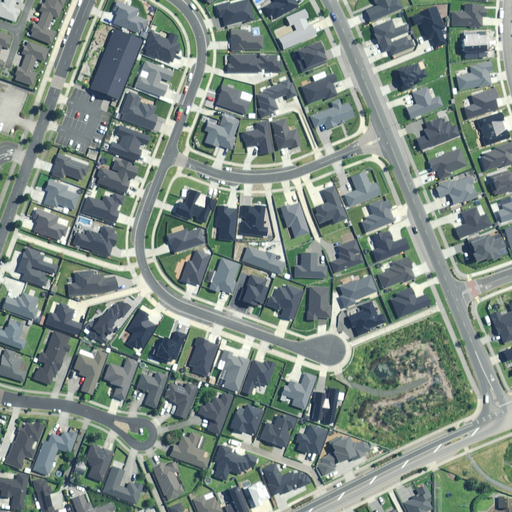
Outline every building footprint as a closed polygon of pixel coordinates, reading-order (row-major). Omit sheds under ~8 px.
[(3,0),(3,2),(0,1),(0,15),(16,21),(23,0),(3,0)] [(45,0),(44,3),(42,2),(39,10),(42,11),(38,24),(33,22),(30,30),(32,31),(30,36),(50,44),(55,30),(48,28),(53,16),(58,18),(64,0),(45,0)] [(139,9),(116,0),(113,10),(118,12),(113,23),(139,33),(141,28),(144,29),(148,20),(136,15),(139,9)] [(227,2),(214,5),(217,17),(220,17),(222,26),(243,21),(244,23),(252,21),(246,0),(241,0),(228,4),(227,2)] [(271,0),(273,2),(262,8),(267,17),(270,15),(273,20),(297,6),(293,0),(271,0)] [(363,11),(368,22),(401,8),(396,0),(371,0),(374,6),(363,11)] [(151,4),(145,2),(143,8),(149,11),(151,4)] [(463,12),(450,12),(450,26),(468,26),(468,27),(480,27),(480,18),(483,17),(483,9),(482,9),(482,6),(475,6),(475,4),(463,4),(463,12)] [(443,29),(434,7),(408,17),(412,26),(418,23),(426,41),(429,39),(434,49),(444,44),(439,31),(443,29)] [(276,39),(281,50),(314,36),(309,24),(306,25),(303,19),(306,18),(303,10),(284,18),(288,26),(292,24),(294,31),(276,39)] [(409,29),(406,21),(396,25),(392,17),(373,25),(375,31),(374,31),(378,41),(380,41),(383,50),(390,48),(392,53),(415,44),(412,37),(408,38),(407,34),(392,40),(391,37),(409,29)] [(90,88),(119,99),(142,39),(112,28),(90,88)] [(0,65),(2,60),(0,59),(0,49),(1,47),(6,49),(11,35),(0,30),(0,65)] [(147,43),(145,48),(147,49),(145,53),(158,58),(159,57),(172,62),(176,53),(178,53),(180,49),(178,48),(180,43),(176,42),(178,35),(170,32),(168,38),(160,35),(160,34),(150,30),(146,42),(147,43)] [(229,39),(229,51),(241,51),(241,50),(261,49),(261,36),(251,36),(251,33),(246,33),(246,30),(228,30),(228,39),(229,39)] [(483,31),(461,33),(461,40),(459,40),(459,46),(483,45),(482,39),(483,39),(483,31)] [(17,67),(14,76),(32,83),(36,72),(31,70),(35,59),(42,61),(47,48),(28,41),(26,47),(24,46),(21,55),(24,56),(20,68),(17,67)] [(291,52),(300,73),(324,63),(315,43),(291,52)] [(483,45),(459,46),(459,53),(462,53),(463,59),(484,58),(484,53),(483,53),(483,45)] [(257,73),(257,59),(254,59),(254,55),(228,55),(228,65),(226,65),(226,73),(257,73)] [(257,59),(257,73),(260,73),(259,69),(265,68),(265,73),(280,73),(280,61),(275,61),(275,55),(257,56),(257,59)] [(173,71),(145,61),(142,70),(149,72),(147,78),(139,75),(135,86),(163,96),(167,85),(159,82),(161,77),(170,81),(173,71)] [(454,77),(457,90),(477,86),(477,87),(489,85),(487,72),(490,71),(488,62),(474,65),(474,66),(468,67),(469,74),(454,77)] [(401,90),(402,91),(409,89),(408,88),(412,86),(411,83),(413,82),(414,84),(420,82),(419,79),(425,77),(422,69),(419,70),(416,63),(406,67),(405,66),(393,70),(396,78),(395,78),(400,91),(401,90)] [(331,74),(299,87),(307,105),(323,98),(324,100),(335,96),(330,84),(335,82),(331,74)] [(273,86),(278,98),(283,96),(285,100),(295,96),(290,83),(288,84),(286,79),(279,82),(279,83),(273,86)] [(239,92),(220,85),(216,95),(217,96),(214,104),(244,115),(248,103),(237,99),(239,92)] [(278,98),(273,86),(265,89),(265,90),(260,92),(261,93),(255,96),(257,101),(256,102),(259,109),(256,110),(259,119),(272,113),(271,112),(277,110),(273,100),(278,98)] [(404,109),(409,120),(441,106),(437,96),(430,100),(425,87),(410,93),(415,104),(404,109)] [(462,108),(465,119),(495,110),(492,100),(496,99),(492,88),(469,96),(472,105),(462,108)] [(139,94),(129,91),(121,112),(123,113),(122,118),(152,129),(158,115),(153,113),(156,106),(147,103),(147,104),(140,101),(142,96),(139,94)] [(331,108),(308,117),(313,128),(322,124),(324,129),(335,125),(335,124),(337,123),(338,125),(342,123),(342,121),(352,117),(346,103),(340,106),(337,100),(329,103),(331,108)] [(480,133),(502,126),(500,122),(501,122),(498,113),(475,120),(478,129),(479,129),(480,133)] [(216,146),(229,150),(233,138),(231,138),(237,122),(221,116),(217,127),(205,122),(202,131),(206,132),(202,144),(215,148),(216,146)] [(445,122),(443,117),(439,119),(439,118),(432,121),(423,124),(425,129),(421,131),(423,136),(414,140),(419,151),(431,146),(432,147),(458,136),(453,125),(448,127),(446,121),(445,122)] [(283,118),(269,122),(273,135),(272,136),(276,151),(289,147),(290,149),(299,146),(294,130),(287,132),(283,118)] [(271,153),(265,121),(254,123),(255,130),(240,132),(242,141),(243,141),(244,148),(257,145),(259,155),(271,153)] [(150,136),(120,125),(110,151),(137,161),(142,149),(139,148),(141,143),(146,145),(150,136)] [(502,126),(480,133),(482,137),(480,138),(483,147),(507,139),(504,130),(503,130),(502,126)] [(479,158),(483,172),(499,166),(500,168),(511,163),(509,154),(511,153),(511,148),(510,142),(492,148),(493,150),(482,154),(483,157),(479,158)] [(458,148),(426,161),(431,172),(434,171),(438,180),(449,176),(448,173),(465,166),(458,148)] [(70,157),(58,153),(55,161),(56,162),(52,174),(63,178),(64,174),(81,180),(83,174),(86,175),(89,165),(70,159),(70,157)] [(100,176),(97,183),(126,193),(130,182),(127,181),(128,177),(134,179),(138,167),(130,165),(131,162),(122,159),(121,161),(115,159),(112,168),(118,170),(117,173),(100,167),(97,176),(100,176)] [(368,186),(362,171),(349,177),(354,191),(342,196),(347,208),(378,195),(374,183),(368,186)] [(499,173),(487,177),(488,180),(487,180),(492,195),(495,194),(495,196),(511,191),(511,192),(511,191),(511,180),(509,181),(506,172),(500,174),(499,173)] [(437,187),(434,189),(437,198),(446,194),(451,206),(460,202),(461,203),(476,197),(472,189),(471,190),(470,185),(471,185),(468,177),(454,183),(453,181),(448,183),(447,181),(437,185),(437,187)] [(67,186),(48,179),(45,189),(48,190),(43,203),(56,207),(58,204),(74,209),(79,194),(66,190),(67,186)] [(345,219),(332,186),(320,191),(325,203),(313,208),(315,215),(313,216),(317,224),(331,218),(333,224),(345,219)] [(191,220),(192,215),(200,194),(201,192),(190,189),(185,203),(180,201),(175,214),(191,220)] [(87,196),(82,212),(103,218),(103,219),(115,223),(119,211),(116,210),(118,204),(122,205),(125,196),(114,193),(112,198),(104,195),(102,201),(87,196)] [(196,219),(205,223),(210,210),(212,210),(216,200),(200,194),(192,215),(197,216),(196,219)] [(511,196),(508,198),(509,203),(500,207),(501,210),(496,212),(500,224),(511,219),(511,196)] [(380,203),(379,200),(367,205),(371,214),(363,218),(364,220),(359,223),(364,234),(392,222),(387,210),(389,209),(386,201),(380,203)] [(307,233),(297,203),(287,206),(287,205),(278,208),(285,228),(289,226),(292,238),(307,233)] [(255,206),(242,204),(240,216),(245,217),(245,221),(243,221),(241,233),(267,236),(268,227),(263,227),(265,206),(255,205),(255,206)] [(219,239),(234,241),(238,209),(227,207),(228,206),(219,205),(216,226),(220,227),(219,239)] [(59,216),(37,208),(33,218),(37,220),(33,231),(59,240),(61,235),(65,236),(68,227),(57,223),(59,216)] [(453,228),(458,240),(489,227),(484,214),(478,217),(474,208),(459,214),(464,224),(453,228)] [(76,232),(72,244),(92,250),(92,251),(109,256),(112,246),(114,247),(118,234),(113,233),(114,229),(103,226),(100,234),(87,230),(86,235),(76,232)] [(511,226),(503,229),(509,250),(511,248),(511,226)] [(187,228),(167,235),(170,244),(171,243),(174,253),(205,243),(200,228),(188,232),(187,228)] [(370,252),(375,263),(407,250),(402,239),(390,243),(389,241),(390,241),(386,232),(381,234),(380,233),(371,236),(376,249),(370,252)] [(468,256),(471,265),(481,260),(482,263),(490,259),(491,261),(499,257),(497,250),(503,248),(500,238),(493,241),(491,237),(487,238),(486,235),(477,239),(476,237),(465,242),(467,245),(466,245),(469,253),(470,253),(471,255),(468,256)] [(362,263),(353,241),(335,247),(338,254),(336,254),(338,259),(328,263),(332,274),(362,263)] [(247,246),(242,260),(279,274),(283,263),(274,260),(277,255),(265,251),(265,252),(247,246)] [(40,252),(26,247),(24,252),(23,252),(20,261),(21,262),(20,265),(31,268),(32,266),(55,274),(58,266),(42,261),(44,255),(39,254),(40,252)] [(188,260),(181,280),(190,283),(190,282),(199,285),(210,255),(196,250),(192,261),(188,260)] [(293,267),(293,278),(324,279),(325,267),(314,266),(314,255),(299,254),(299,267),(293,267)] [(212,281),(209,289),(218,292),(220,289),(232,293),(236,282),(233,281),(239,264),(222,258),(213,282),(212,281)] [(387,271),(376,275),(382,290),(401,282),(401,284),(413,279),(409,270),(410,269),(405,258),(399,261),(398,259),(390,263),(392,267),(386,269),(387,271)] [(31,268),(20,265),(18,271),(24,273),(22,279),(45,287),(48,279),(44,278),(46,274),(31,268)] [(68,284),(69,295),(107,292),(118,289),(115,276),(104,278),(103,273),(94,274),(93,270),(75,272),(76,283),(68,284)] [(242,288),(238,300),(255,306),(257,302),(262,303),(268,287),(265,286),(267,280),(251,274),(245,289),(242,288)] [(354,280),(337,287),(341,297),(337,298),(342,309),(353,304),(352,301),(375,292),(369,276),(355,282),(354,280)] [(301,291),(284,285),(283,290),(278,288),(275,297),(270,296),(266,307),(273,309),(273,310),(277,311),(278,309),(281,310),(278,317),(290,321),(301,291)] [(326,288),(307,287),(306,313),(305,313),(304,321),(315,321),(315,318),(328,319),(328,307),(325,307),(326,288)] [(395,298),(388,300),(396,319),(428,306),(424,295),(413,299),(409,288),(394,295),(395,298)] [(6,297),(2,308),(34,319),(38,309),(35,307),(38,298),(22,293),(21,298),(16,296),(15,300),(6,297)] [(110,307),(104,315),(113,322),(119,315),(122,317),(130,306),(125,302),(124,303),(121,300),(117,305),(115,303),(111,308),(110,307)] [(360,311),(345,317),(350,328),(352,327),(356,337),(368,332),(367,329),(383,323),(380,314),(376,316),(370,302),(358,307),(360,311)] [(511,328),(511,302),(506,305),(509,312),(499,316),(497,311),(488,314),(487,315),(488,317),(489,321),(491,325),(492,327),(496,336),(497,335),(501,344),(511,339),(511,330),(511,329),(511,328)] [(49,312),(45,323),(78,335),(82,324),(71,320),(74,310),(67,307),(68,306),(60,303),(56,315),(49,312)] [(136,345),(141,348),(155,324),(145,318),(149,313),(140,308),(127,328),(133,332),(126,343),(134,348),(136,345)] [(113,322),(104,315),(101,313),(93,323),(89,320),(85,327),(90,330),(87,334),(94,339),(95,337),(103,343),(107,338),(104,337),(112,328),(110,326),(113,322)] [(16,322),(8,319),(4,330),(0,328),(0,341),(22,350),(26,341),(18,339),(24,324),(16,321),(16,322)] [(157,341),(152,356),(170,362),(171,358),(175,359),(180,343),(182,344),(185,334),(175,330),(172,338),(162,335),(160,342),(157,341)] [(64,353),(67,354),(70,346),(66,345),(69,337),(54,331),(45,354),(40,353),(37,361),(44,363),(43,368),(39,366),(34,379),(49,385),(53,376),(55,376),(64,353)] [(208,340),(197,336),(194,344),(196,345),(189,364),(193,366),(192,371),(206,376),(217,344),(208,341),(208,340)] [(511,346),(500,352),(504,362),(511,358),(511,368),(510,370),(511,376),(511,375),(511,346)] [(0,375),(23,383),(24,382),(27,373),(19,370),(22,359),(13,357),(15,352),(4,349),(0,362),(0,375)] [(232,352),(223,349),(217,367),(222,369),(217,384),(238,391),(249,359),(238,355),(237,357),(231,355),(232,352)] [(107,354),(97,350),(94,357),(80,351),(74,368),(79,370),(78,374),(86,377),(80,390),(91,395),(107,354)] [(137,362),(127,358),(123,368),(110,363),(104,379),(110,381),(109,383),(116,386),(112,397),(123,401),(137,362)] [(267,385),(275,362),(264,358),(263,362),(253,359),(241,391),(251,394),(254,385),(259,387),(260,383),(267,385)] [(166,376),(156,372),(154,378),(142,374),(137,388),(149,392),(144,404),(155,408),(166,376)] [(284,385),(281,394),(293,398),(291,404),(304,409),(316,376),(304,372),(300,384),(290,380),(287,386),(284,385)] [(197,387),(186,383),(184,388),(169,383),(164,397),(173,401),(172,403),(178,405),(175,415),(185,419),(197,387)] [(315,401),(312,418),(321,419),(321,415),(325,415),(324,420),(333,421),(338,388),(329,387),(327,399),(324,398),(325,393),(315,391),(313,401),(315,401)] [(203,406),(201,405),(197,414),(211,419),(207,430),(218,435),(233,397),(223,393),(220,400),(213,397),(211,403),(205,401),(203,406)] [(264,411),(246,403),(242,414),(235,411),(230,426),(245,432),(245,430),(255,434),(264,411)] [(266,421),(260,438),(265,440),(276,444),(276,443),(286,447),(290,435),(285,433),(288,427),(292,428),(296,418),(285,414),(284,416),(278,414),(274,424),(266,421)] [(43,425),(35,422),(33,426),(26,423),(24,430),(19,428),(5,463),(19,469),(24,457),(31,459),(35,450),(30,448),(32,442),(36,443),(43,425)] [(327,430),(310,424),(306,435),(298,432),(295,441),(299,443),(297,449),(308,453),(309,451),(318,454),(327,430)] [(68,433),(62,431),(60,437),(51,434),(48,442),(43,441),(32,470),(48,475),(58,449),(70,454),(77,435),(68,432),(68,433)] [(199,435),(191,432),(189,438),(182,436),(178,446),(174,444),(170,456),(205,469),(209,459),(202,456),(204,451),(195,447),(199,435)] [(318,466),(323,476),(335,469),(333,465),(350,456),(352,461),(371,451),(366,442),(363,443),(361,440),(355,443),(354,441),(352,442),(348,435),(342,438),(340,435),(329,441),(334,451),(320,458),(322,462),(319,463),(318,466)] [(98,448),(99,447),(91,444),(85,459),(89,466),(91,467),(88,477),(101,482),(113,452),(102,448),(101,449),(98,448)] [(232,448),(220,444),(214,460),(218,461),(215,468),(216,468),(214,476),(225,480),(229,470),(240,474),(241,471),(243,472),(244,469),(247,470),(249,465),(253,467),(257,457),(246,453),(245,456),(231,451),(232,448)] [(168,501),(178,496),(178,495),(183,493),(173,468),(168,470),(165,463),(152,469),(164,496),(165,495),(168,501)] [(267,485),(273,495),(282,491),(283,494),(292,489),(291,486),(296,483),(299,488),(310,482),(307,475),(305,476),(303,473),(301,474),(299,471),(294,474),(292,471),(281,476),(274,463),(262,469),(269,484),(267,485)] [(86,467),(76,464),(74,474),(83,476),(86,467)] [(124,471),(112,466),(102,492),(135,504),(142,485),(135,482),(134,484),(128,482),(126,488),(118,486),(124,471)] [(0,490),(1,490),(0,496),(12,498),(11,508),(23,510),(28,475),(16,474),(16,480),(0,477),(0,490)] [(47,487),(46,478),(33,481),(35,492),(37,491),(41,511),(58,511),(58,510),(53,511),(50,494),(52,494),(50,486),(47,487)] [(254,507),(262,504),(261,502),(269,498),(264,485),(261,486),(259,481),(258,482),(257,481),(246,486),(254,507)] [(227,488),(233,502),(224,506),(226,511),(245,511),(248,510),(237,484),(227,488)] [(431,496),(425,485),(416,489),(418,493),(412,496),(413,498),(403,503),(407,511),(426,511),(432,508),(429,502),(433,500),(431,496)] [(115,511),(112,502),(93,509),(90,502),(87,503),(84,494),(72,499),(76,511),(115,511)] [(206,501),(203,496),(193,500),(197,511),(221,511),(215,497),(206,501)] [(508,511),(509,497),(495,497),(494,511),(490,511),(489,511),(508,511)] [(183,511),(180,502),(168,507),(170,511),(189,511),(189,510),(184,511),(183,511)] [(465,511),(466,502),(448,502),(447,511),(465,511)]
